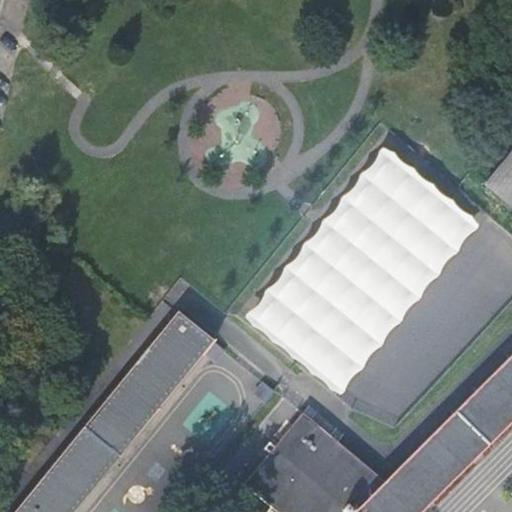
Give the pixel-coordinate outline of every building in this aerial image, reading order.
[(385,146),(242,319),(338,399),(482,226),(385,146)] [(511,208),(511,149),(483,184),(511,208)] [(180,311),(16,511),(75,511),(207,352),(217,361),(227,349),(180,311)] [(511,356),(389,480),(306,411),(248,482),(284,511),(421,511),(511,420),(511,356)] [(272,407),(282,394),(272,386),(262,399),(272,407)]
